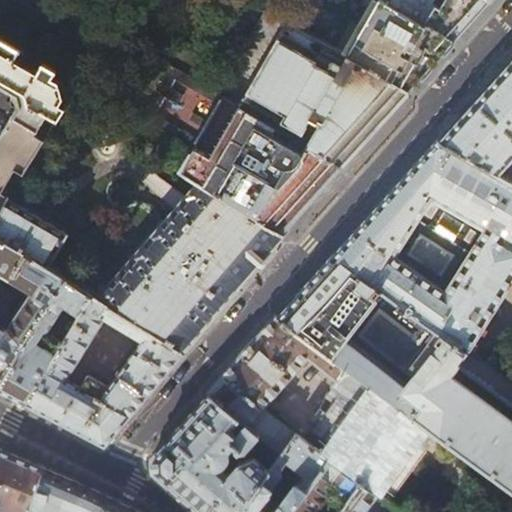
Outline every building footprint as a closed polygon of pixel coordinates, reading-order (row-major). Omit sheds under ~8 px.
[(58,0),(51,0),(23,49),(51,65),(81,13),(58,0)] [(386,0),(309,0),(295,24),(409,90),(429,68),(454,40),(422,21),(390,2),(386,0)] [(390,0),(390,2),(422,21),(433,2),(440,6),(443,0),(390,0)] [(443,0),(440,6),(433,2),(422,21),(454,40),(489,0),(443,0)] [(409,90),(295,24),(288,20),(238,104),(342,164),(356,149),(385,116),(409,90)] [(0,208),(3,203),(8,195),(64,105),(60,102),(64,95),(60,79),(53,75),(57,68),(51,65),(23,49),(0,36),(0,208)] [(511,60),(501,72),(440,139),(498,174),(511,158),(511,60)] [(342,164),(238,104),(224,96),(192,149),(193,149),(182,167),(203,180),(281,231),(282,230),(307,203),(342,164)] [(511,182),(498,174),(440,139),(423,158),(377,208),(362,224),(350,238),(307,285),(279,315),(278,316),(374,388),(394,403),(401,393),(422,408),(415,418),(511,490),(511,385),(478,360),(476,361),(465,353),(511,277),(511,182)] [(281,231),(203,180),(101,299),(185,351),(208,324),(243,284),(260,264),(285,234),(281,231)] [(3,203),(0,208),(0,235),(48,265),(69,232),(8,195),(3,203)] [(0,384),(27,341),(67,277),(48,265),(0,235),(0,384)] [(93,293),(67,277),(27,341),(0,384),(0,388),(13,396),(25,402),(41,376),(33,371),(38,364),(46,368),(60,345),(45,335),(65,304),(80,314),(93,293)] [(93,293),(80,314),(60,345),(46,368),(41,376),(25,402),(61,421),(105,444),(106,443),(146,397),(185,351),(101,299),(93,293)] [(394,403),(374,388),(278,316),(275,314),(244,349),(209,390),(210,392),(265,442),(274,451),(279,456),(295,435),(294,434),(297,430),(275,410),(272,414),(270,414),(264,409),(308,359),(334,383),(330,388),(332,391),(354,402),(323,441),(330,446),(323,456),(328,460),(359,482),(375,494),(393,470),(397,465),(425,427),(415,418),(394,403)] [(260,448),(265,442),(210,392),(182,423),(153,456),(154,471),(181,495),(199,511),(238,511),(266,474),(253,461),(236,465),(229,474),(222,474),(216,469),(221,468),(226,463),(228,458),(229,452),(233,447),(236,449),(235,451),(238,453),(239,452),(241,454),(244,453),(254,443),(260,448)] [(323,456),(295,435),(279,456),(271,468),(266,474),(238,511),(288,511),(328,460),(323,456)] [(28,511),(45,468),(16,456),(0,449),(0,511),(28,511)] [(271,468),(279,456),(274,451),(265,462),(271,468)] [(328,460),(288,511),(315,511),(327,498),(333,496),(343,504),(359,482),(328,460)] [(140,511),(92,488),(45,468),(28,511),(140,511)] [(399,511),(375,494),(359,482),(343,504),(336,511),(399,511)]
